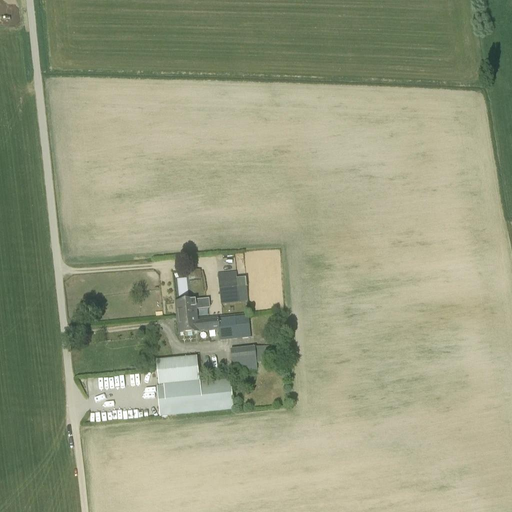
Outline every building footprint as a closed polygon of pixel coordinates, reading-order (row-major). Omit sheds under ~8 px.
[(235,270),(218,272),(220,301),(221,306),(249,302),(246,279),(236,280),(235,270)] [(201,280),(200,271),(191,272),(192,281),(201,280)] [(248,316),(198,320),(197,311),(210,309),(209,300),(195,301),(176,303),(179,335),(219,331),(220,342),(251,338),(248,316)] [(271,362),(269,347),(255,348),(231,350),(233,373),(257,370),(257,364),(271,362)] [(199,382),(196,358),(156,361),(158,386),(199,382)] [(234,410),(231,380),(157,387),(148,388),(149,399),(158,398),(160,418),(234,410)]
